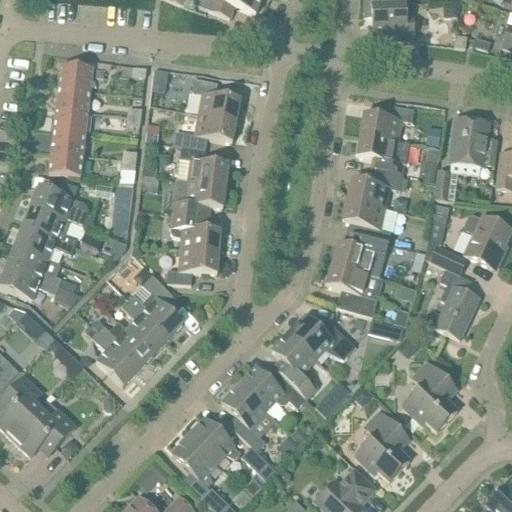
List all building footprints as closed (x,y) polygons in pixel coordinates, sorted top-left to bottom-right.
[(160,0),(160,3),(184,12),(188,0),(160,0)] [(254,19),(261,0),(211,0),(211,1),(208,0),(202,0),(198,11),(229,23),(233,11),(254,19)] [(369,0),(370,10),(404,8),(403,0),(369,0)] [(405,20),(404,8),(370,10),(371,34),(381,34),(381,46),(414,44),(413,24),(413,20),(405,20)] [(456,8),(442,8),(443,21),(456,21),(456,8)] [(511,29),(507,28),(506,32),(500,51),(511,54),(511,29)] [(453,52),(464,53),(466,42),(454,40),(453,52)] [(60,70),(58,92),(89,95),(91,82),(103,83),(104,75),(60,70)] [(145,73),(133,72),(132,81),(144,82),(145,73)] [(198,119),(235,126),(239,104),(215,100),(217,88),(193,84),(191,96),(202,98),(198,119)] [(89,95),(58,92),(55,114),(87,117),(89,95)] [(363,119),(359,140),(397,146),(400,126),(411,128),(413,115),(389,110),(387,122),(363,119)] [(126,121),(140,123),(141,114),(127,113),(126,121)] [(55,114),(53,135),(84,139),(87,117),(55,114)] [(181,151),(204,155),(206,143),(231,148),(235,126),(198,119),(194,140),(183,138),(183,140),(172,139),(171,150),(181,151)] [(140,123),(126,121),(125,130),(139,131),(140,123)] [(455,126),(453,146),(450,167),(481,172),(484,150),(487,130),(455,126)] [(427,132),(425,149),(438,150),(440,133),(427,132)] [(53,135),(50,157),(82,161),(84,139),(53,135)] [(359,140),(356,162),(380,167),(378,177),(403,182),(405,168),(409,148),(397,146),(359,140)] [(486,144),(483,170),(493,172),(497,146),(486,144)] [(177,185),(225,192),(228,170),(203,166),(204,155),(181,151),(179,164),(177,185)] [(122,164),(135,166),(136,157),(123,155),(122,164)] [(500,158),(499,163),(495,194),(511,196),(511,185),(511,155),(511,159),(500,158)] [(48,179),(68,181),(79,182),(82,161),(50,157),(48,179)] [(135,166),(122,164),(121,173),(134,175),(135,166)] [(156,171),(144,169),(142,181),(155,182),(156,171)] [(447,205),(450,178),(437,176),(434,204),(447,205)] [(400,195),(403,182),(378,177),(376,189),(352,183),(347,205),(384,213),(389,192),(400,195)] [(423,186),(435,188),(436,183),(424,180),(423,186)] [(84,209),(72,204),(77,192),(52,184),(48,195),(38,191),(30,211),(62,224),(70,227),(82,232),(87,219),(87,216),(86,212),(84,209)] [(172,206),(171,220),(196,223),(197,211),(222,214),(225,192),(177,185),(175,185),(172,206)] [(132,190),(119,189),(119,198),(131,199),(132,190)] [(367,233),(364,243),(387,248),(390,235),(380,232),(384,213),(347,205),(342,227),(367,233)] [(30,211),(22,231),(72,252),(75,244),(65,240),(70,227),(62,224),(30,211)] [(180,255),(218,258),(219,236),(194,233),(196,223),(171,220),(170,232),(171,232),(170,237),(172,241),(177,242),(181,243),(180,255)] [(463,260),(474,265),(492,274),(510,235),(482,222),(481,224),(473,220),(468,222),(463,231),(465,236),(473,240),(463,260)] [(115,226),(113,242),(125,243),(127,227),(115,226)] [(68,261),(72,252),(22,231),(14,252),(47,265),(51,254),(68,261)] [(337,248),(331,270),(368,280),(380,283),(384,262),(387,248),(364,243),(361,255),(337,248)] [(446,275),(458,280),(465,266),(438,253),(440,248),(429,243),(423,264),(430,267),(446,275)] [(14,252),(6,272),(56,292),(59,284),(42,277),(47,265),(14,252)] [(114,258),(101,253),(97,262),(110,267),(114,258)] [(218,258),(180,255),(179,275),(168,274),(166,287),(190,290),(192,277),(216,280),(218,258)] [(368,280),(331,270),(325,291),(349,297),(348,302),(343,300),(339,313),(336,312),(372,322),(383,284),(368,280)] [(53,300),(56,292),(6,272),(0,285),(0,293),(30,305),(35,293),(53,300)] [(433,332),(441,336),(459,345),(478,304),(465,298),(471,286),(458,280),(446,275),(440,287),(446,290),(440,305),(445,307),(439,319),(432,316),(427,318),(425,323),(427,328),(434,331),(433,332)] [(127,305),(167,345),(182,329),(171,318),(180,309),(151,281),(140,292),(154,306),(146,314),(131,300),(127,305)] [(125,335),(152,360),(167,345),(127,305),(120,313),(134,326),(125,335)] [(15,327),(25,317),(13,312),(7,319),(15,327)] [(304,321),(288,337),(315,364),(325,355),(328,358),(342,365),(355,352),(327,326),(326,327),(330,330),(322,338),(304,321)] [(137,376),(152,360),(125,335),(118,328),(108,338),(97,327),(92,333),(137,376)] [(95,366),(107,378),(122,392),(137,376),(92,333),(89,330),(83,336),(90,343),(89,344),(103,357),(95,366)] [(44,354),(48,350),(53,344),(45,336),(35,347),(37,350),(44,354)] [(307,373),(315,364),(288,337),(271,355),(289,373),(280,382),(305,403),(313,394),(317,391),(310,378),(307,373)] [(411,340),(397,354),(406,363),(420,349),(411,340)] [(0,394),(11,382),(18,376),(0,359),(0,394)] [(66,373),(75,381),(83,372),(74,364),(66,373)] [(456,395),(435,375),(426,366),(410,382),(419,391),(401,410),(412,421),(416,418),(436,437),(457,416),(446,406),(456,395)] [(296,413),(305,403),(280,382),(272,390),(254,372),(237,390),(265,416),(275,406),(279,409),(284,409),(288,406),(296,413)] [(0,423),(0,433),(12,445),(39,417),(30,408),(38,399),(22,383),(3,403),(12,411),(0,423)] [(351,384),(345,390),(352,396),(357,390),(351,384)] [(227,430),(250,451),(255,455),(264,446),(250,432),(265,416),(237,390),(221,407),(239,425),(231,433),(228,429),(227,430)] [(361,392),(352,401),(361,411),(370,401),(361,392)] [(309,399),(304,405),(310,410),(313,407),(313,403),(309,399)] [(106,401),(102,405),(102,413),(106,417),(111,417),(114,413),(114,405),(110,401),(106,401)] [(39,417),(12,445),(30,462),(46,444),(55,453),(75,432),(56,414),(47,424),(39,417)] [(409,444),(388,425),(379,415),(363,431),(373,441),(353,460),(365,471),(368,467),(388,487),(409,466),(398,455),(409,444)] [(188,442),(215,468),(225,459),(233,462),(238,457),(219,438),(204,424),(188,442)] [(308,440),(299,431),(291,439),(301,448),(308,440)] [(298,451),(288,441),(278,451),(289,461),(298,451)] [(215,468),(188,442),(171,459),(205,491),(211,485),(207,477),(215,468)] [(70,444),(59,454),(67,463),(77,452),(70,444)] [(267,467),(255,455),(250,451),(240,461),(258,477),(267,467)] [(375,494),(360,480),(354,474),(338,489),(335,486),(314,507),(319,511),(360,511),(359,511),(375,494)] [(504,489),(498,495),(485,509),(487,511),(511,511),(511,485),(507,491),(504,489)] [(210,492),(201,502),(211,511),(223,511),(227,508),(210,492)] [(169,511),(147,511),(138,503),(128,511),(188,511),(179,502),(169,511)]
